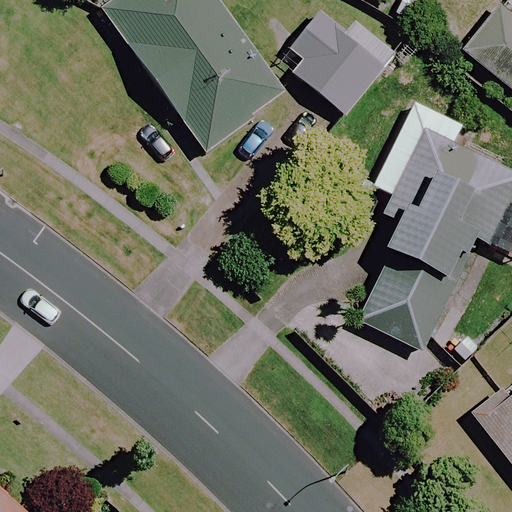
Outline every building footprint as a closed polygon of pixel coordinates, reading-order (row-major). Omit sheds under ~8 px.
[(280,100),(210,0),(124,0),(105,14),(202,154),(280,100)] [(393,57),(326,1),(284,51),(307,70),(298,81),(343,118),(393,57)] [(511,18),(501,9),(466,51),(511,89),(511,18)] [(464,129),(412,104),(371,190),(393,200),(384,219),(409,230),(360,331),(420,360),(476,245),(511,262),(511,214),(505,211),(511,197),(511,180),(453,152),(464,129)] [(293,330),(323,358),(347,332),(316,304),(293,330)] [(511,403),(481,427),(511,467),(511,403)] [(0,511),(19,511),(0,496),(0,511)]
